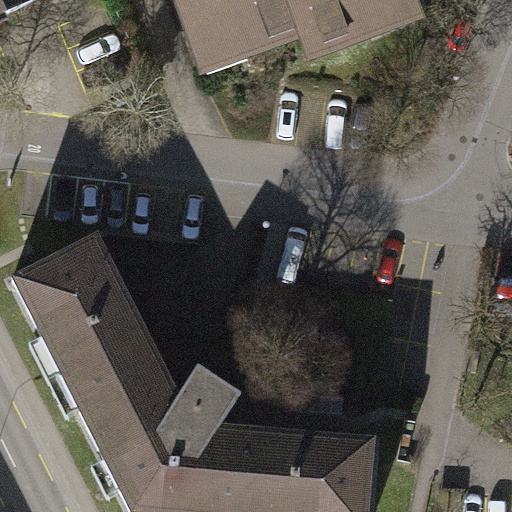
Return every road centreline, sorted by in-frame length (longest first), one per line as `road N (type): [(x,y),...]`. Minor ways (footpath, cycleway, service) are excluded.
road 1 (residential): [(14,153),(473,217)]
road 2 (residential): [(427,465),(473,217)]
road 3 (unknown): [(209,180),(156,0)]
road 4 (residential): [(473,217),(511,75)]
